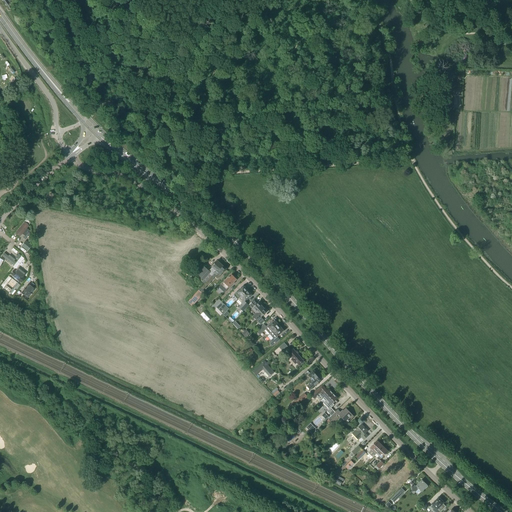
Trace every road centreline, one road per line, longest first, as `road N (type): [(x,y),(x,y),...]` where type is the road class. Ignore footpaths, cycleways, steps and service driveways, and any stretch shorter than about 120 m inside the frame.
road 1 (secondary): [(501,511),(425,448),(224,230),(96,131)]
road 2 (unclassified): [(468,511),(214,243),(131,179),(87,169),(69,155)]
road 3 (secondary): [(85,120),(0,15)]
road 4 (unclassified): [(57,132),(49,95),(0,29)]
